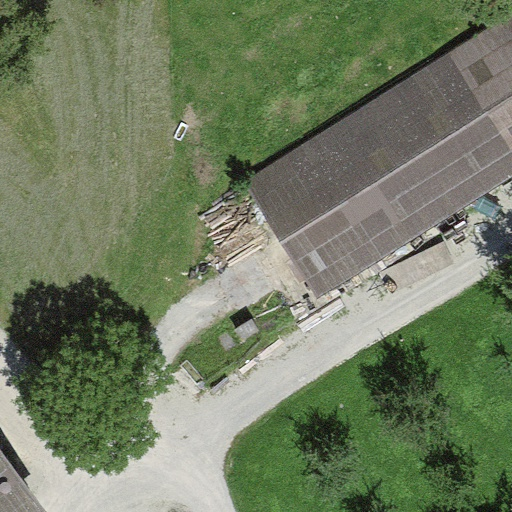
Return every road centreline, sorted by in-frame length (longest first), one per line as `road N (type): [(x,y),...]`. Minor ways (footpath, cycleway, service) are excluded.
road 1 (track): [(188,447),(511,249)]
road 2 (track): [(188,447),(128,457),(83,452),(41,429),(0,382)]
